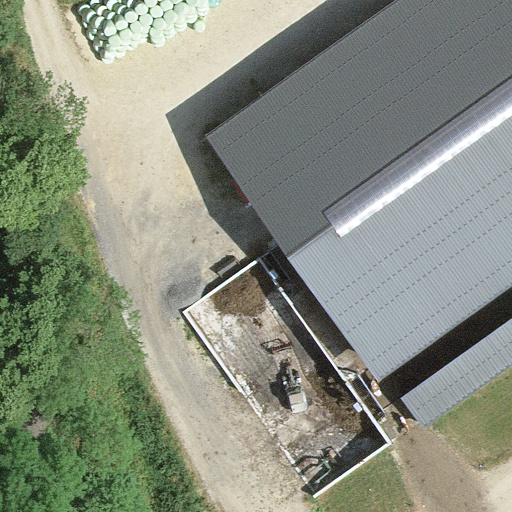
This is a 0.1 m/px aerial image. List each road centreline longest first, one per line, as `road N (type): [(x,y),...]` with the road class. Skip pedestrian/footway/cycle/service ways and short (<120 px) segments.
road 1 (track): [(264,511),(208,436),(67,81),(44,0)]
road 2 (unclassified): [(0,280),(48,511)]
